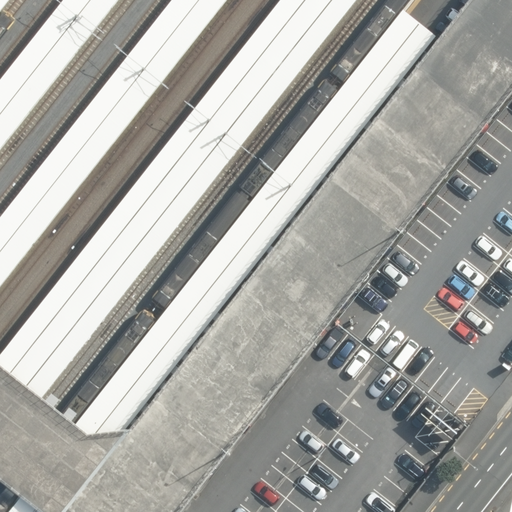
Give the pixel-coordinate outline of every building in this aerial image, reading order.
[(0,452),(357,0),(282,0),(0,357),(0,452)] [(0,0),(0,11),(8,0),(0,0)] [(0,152),(120,0),(66,0),(0,84),(0,152)] [(0,288),(227,0),(172,0),(0,218),(0,288)] [(63,511),(435,35),(418,22),(405,11),(7,511),(63,511)]
